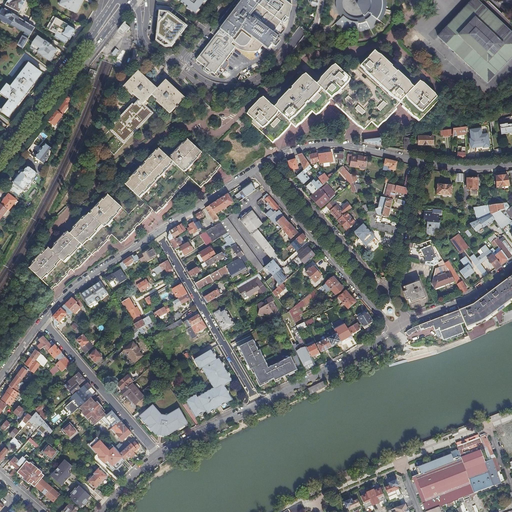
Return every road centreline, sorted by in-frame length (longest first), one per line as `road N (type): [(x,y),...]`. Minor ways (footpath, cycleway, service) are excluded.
road 1 (residential): [(420,161),(312,145),(268,160),(157,231)]
road 2 (primary): [(0,172),(131,1)]
road 3 (residential): [(202,126),(173,127),(147,142),(115,176),(97,181),(47,240)]
road 4 (residential): [(257,404),(157,231)]
road 5 (residential): [(158,455),(40,321)]
road 6 (residential): [(409,320),(257,404)]
road 7 (residential): [(387,38),(312,53),(237,113)]
road 8 (residential): [(409,320),(389,295),(420,161)]
road 9 (primary): [(100,23),(0,154)]
road 10 (residential): [(157,231),(40,321)]
